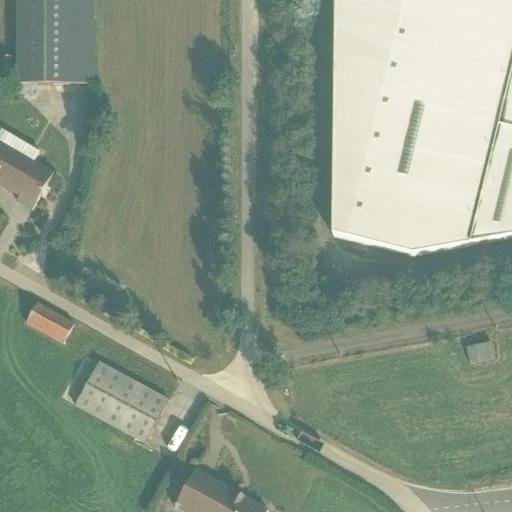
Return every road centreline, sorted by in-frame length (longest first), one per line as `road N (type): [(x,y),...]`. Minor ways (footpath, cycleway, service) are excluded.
road 1 (unclassified): [(246,0),(248,365)]
road 2 (unclassified): [(261,417),(0,270)]
road 3 (unclassified): [(248,365),(511,320)]
road 4 (unclassified): [(261,417),(428,511)]
